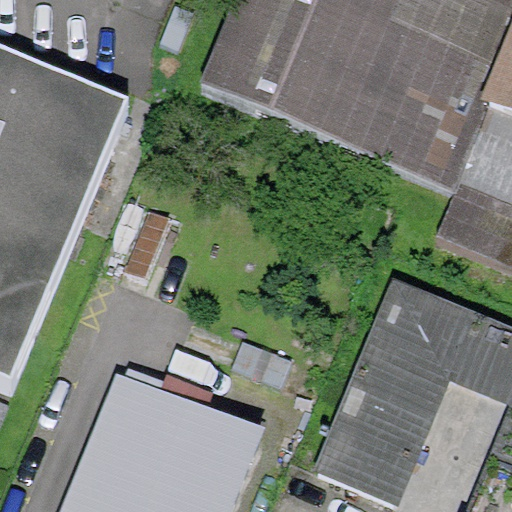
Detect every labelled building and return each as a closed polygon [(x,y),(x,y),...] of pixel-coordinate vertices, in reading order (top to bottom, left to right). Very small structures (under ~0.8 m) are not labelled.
[(511,85),(511,4),(501,0),(246,0),(206,103),(462,208),(511,85)] [(0,375),(5,378),(124,97),(0,44),(0,375)] [(511,87),(446,252),(511,278),(511,87)] [(322,487),(384,511),(410,511),(459,390),(511,411),(511,456),(487,511),(511,511),(511,334),(400,291),(322,487)] [(250,511),(273,455),(122,394),(75,511),(250,511)]
